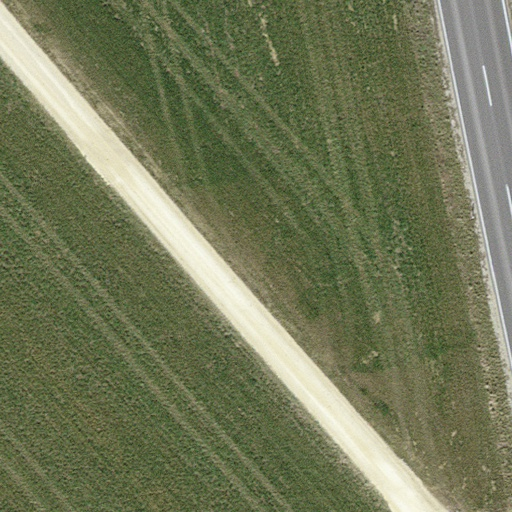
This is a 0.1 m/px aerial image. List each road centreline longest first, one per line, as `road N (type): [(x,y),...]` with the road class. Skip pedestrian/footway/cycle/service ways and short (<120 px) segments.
road 1 (track): [(459,511),(4,0)]
road 2 (primary): [(480,0),(511,145)]
